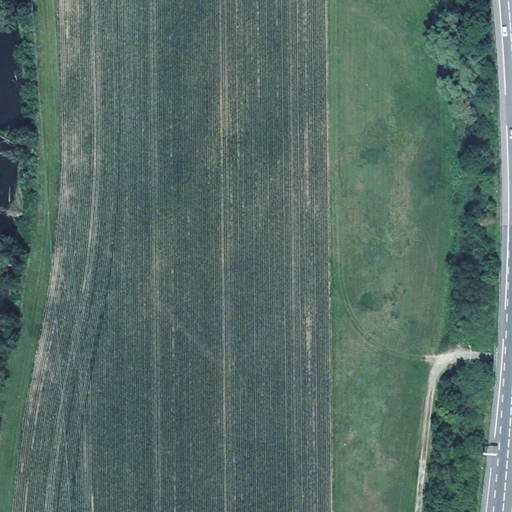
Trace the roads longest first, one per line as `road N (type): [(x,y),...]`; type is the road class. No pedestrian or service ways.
road 1 (track): [(511,358),(452,354),(442,361),(416,511)]
road 2 (motorway): [(511,366),(499,511)]
